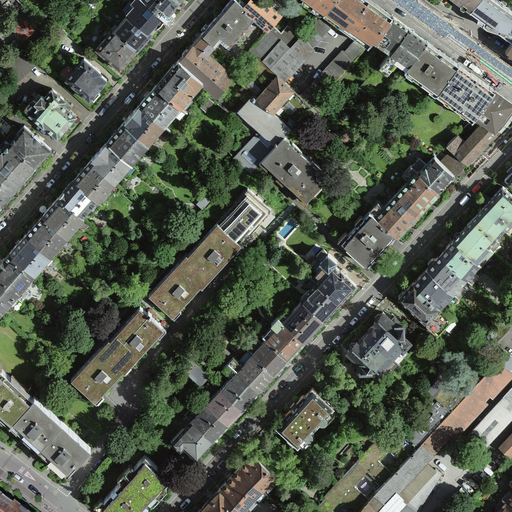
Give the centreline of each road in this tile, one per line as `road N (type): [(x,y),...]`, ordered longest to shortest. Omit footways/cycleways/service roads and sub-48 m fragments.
road 1 (residential): [(511,143),(173,511)]
road 2 (residential): [(205,0),(0,233)]
road 3 (tertiary): [(404,0),(511,77)]
road 4 (residential): [(60,500),(125,417),(130,392)]
